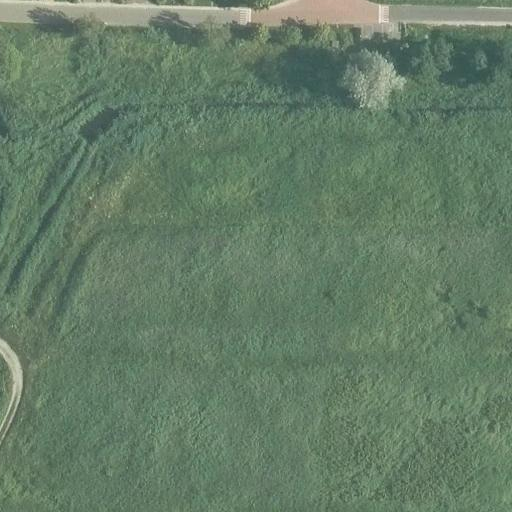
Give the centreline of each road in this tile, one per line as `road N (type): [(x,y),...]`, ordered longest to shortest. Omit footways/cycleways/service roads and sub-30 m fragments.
road 1 (unclassified): [(0,12),(326,16)]
road 2 (unclassified): [(511,17),(326,16)]
